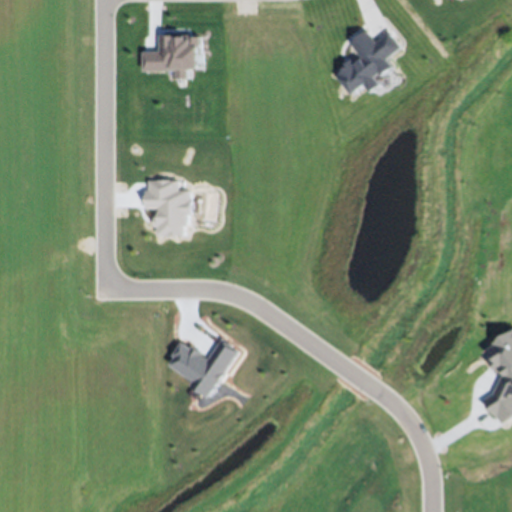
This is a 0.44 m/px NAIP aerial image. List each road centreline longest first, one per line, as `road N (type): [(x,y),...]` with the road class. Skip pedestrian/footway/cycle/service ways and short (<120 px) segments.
road 1 (residential): [(103,286),(223,286),(388,394),(430,468),(431,511)]
road 2 (residential): [(103,286),(101,0)]
